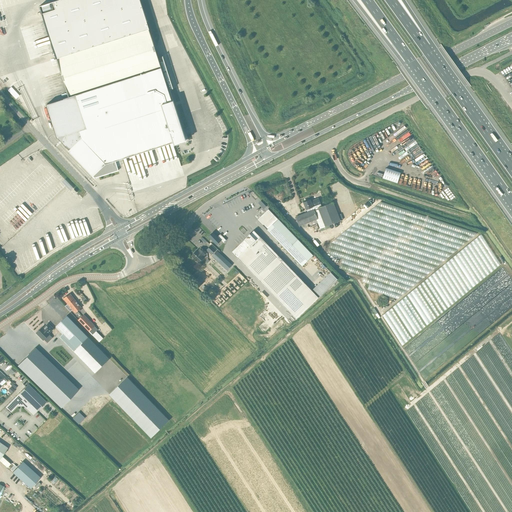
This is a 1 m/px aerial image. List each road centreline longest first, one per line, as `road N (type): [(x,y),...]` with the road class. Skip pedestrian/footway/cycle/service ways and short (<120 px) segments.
road 1 (residential): [(137,267),(171,247),(198,211),(223,195),(478,70)]
road 2 (secondary): [(511,22),(266,147)]
road 3 (secondary): [(267,159),(511,37)]
road 4 (unknown): [(41,0),(16,17),(16,51),(44,124),(100,184),(95,196)]
road 5 (track): [(405,104),(511,256)]
road 6 (motorway): [(409,59),(511,202)]
road 7 (motorway): [(187,0),(257,152)]
road 8 (motorway): [(266,147),(199,0)]
road 9 (secondary): [(125,235),(267,159)]
road 10 (unclassified): [(108,212),(0,93)]
road 11 (secondary): [(257,152),(121,227)]
road 12 (unclassified): [(0,326),(63,282),(137,267)]
road 13 (motorway): [(511,169),(424,46)]
road 14 (unknown): [(216,108),(194,117),(155,0)]
road 15 (secondary): [(0,315),(118,239)]
road 16 (secondary): [(112,231),(0,307)]
